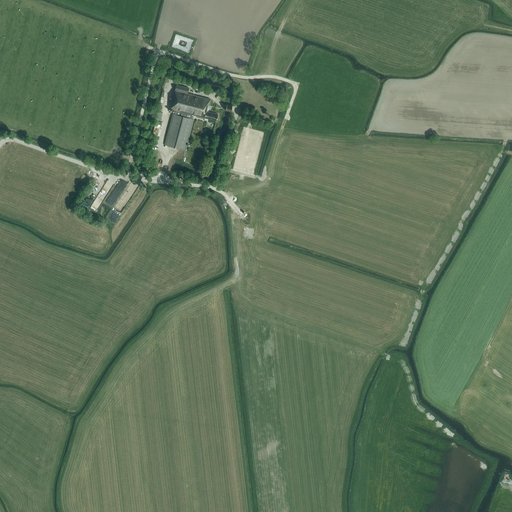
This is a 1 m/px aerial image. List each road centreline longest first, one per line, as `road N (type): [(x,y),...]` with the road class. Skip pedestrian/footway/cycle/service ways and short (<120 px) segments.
road 1 (unclassified): [(0,145),(11,139),(126,177),(214,188)]
road 2 (track): [(147,46),(220,72),(297,84),(285,118)]
